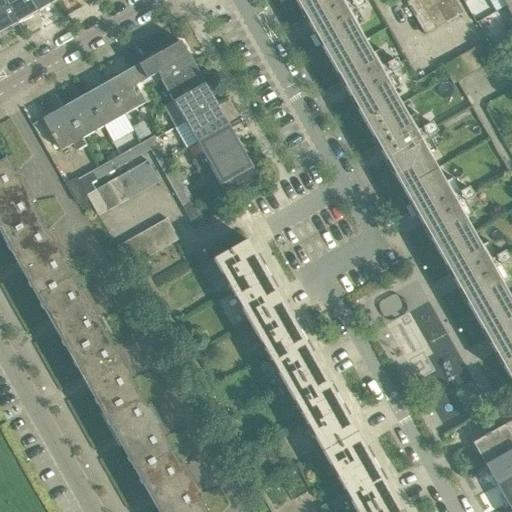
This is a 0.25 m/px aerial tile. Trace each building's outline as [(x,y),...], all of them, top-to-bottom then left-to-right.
[(0,0),(0,32),(16,24),(2,0),(0,0)] [(30,0),(2,0),(16,24),(17,25),(18,25),(17,23),(37,12),(30,0)] [(57,0),(30,0),(37,12),(38,13),(39,13),(38,11),(58,0),(57,0)] [(418,218),(422,226),(423,226),(453,280),(454,283),(458,290),(459,289),(459,290),(489,343),(489,344),(490,346),(494,353),(510,381),(511,379),(511,304),(494,272),(494,270),(509,262),(503,252),(488,261),(487,259),(486,260),(456,206),(457,206),(472,197),(466,187),(451,196),(450,196),(420,142),(420,141),(435,132),(430,123),(415,131),(414,131),(384,78),(384,77),(399,69),(394,59),(378,68),(378,67),(377,68),(348,16),(349,16),(348,14),(363,6),(360,0),(351,0),(343,5),(342,3),(341,4),(339,0),(294,0),(308,24),(311,30),(313,34),(314,34),(344,88),(347,93),(349,97),(350,97),(380,151),(380,152),(383,156),(386,161),(417,216),(418,218)] [(421,14),(413,0),(410,0),(406,3),(424,35),(434,30),(424,12),(421,14)] [(424,0),(413,0),(421,14),(424,12),(434,30),(444,24),(435,7),(430,9),(424,0)] [(434,0),(424,0),(430,9),(435,7),(444,24),(455,18),(447,4),(445,1),(437,5),(434,0)] [(455,0),(453,0),(447,4),(455,18),(463,13),(455,0)] [(161,81),(192,63),(194,62),(193,61),(192,62),(180,41),(138,65),(145,79),(156,73),(161,81)] [(473,49),(483,67),(491,63),(480,45),(473,49)] [(473,49),(461,55),(472,73),(483,67),(473,49)] [(461,55),(452,61),(462,79),(472,73),(461,55)] [(462,79),(452,61),(442,66),(453,84),(462,79)] [(161,81),(173,102),(204,84),(206,83),(205,82),(204,83),(192,63),(161,81)] [(135,85),(145,79),(138,65),(127,71),(126,70),(125,71),(126,72),(106,83),(124,115),(145,103),(135,85)] [(124,115),(106,83),(106,82),(104,82),(105,84),(85,95),(103,127),(114,121),(118,127),(127,122),(124,115)] [(185,123),(216,105),(218,104),(217,103),(215,104),(204,84),(173,102),(185,123)] [(82,139),(103,127),(85,95),(85,94),(83,94),(84,96),(64,107),(82,139)] [(82,139),(64,107),(64,105),(63,106),(63,107),(44,119),(43,118),(42,119),(51,135),(53,140),(54,140),(61,151),(73,144),(76,151),(85,145),(82,139)] [(185,123),(197,144),(228,126),(229,125),(229,124),(227,125),(216,105),(185,123)] [(147,135),(142,125),(133,130),(139,140),(147,135)] [(208,165),(240,147),(241,146),(241,145),(239,146),(228,126),(197,144),(188,149),(195,160),(192,161),(198,171),(208,165)] [(162,151),(153,136),(145,141),(153,156),(162,151)] [(140,144),(126,152),(131,161),(145,153),(140,144)] [(240,147),(208,165),(220,185),(219,185),(220,186),(227,197),(258,179),(252,168),(252,167),(251,166),(251,167),(240,147)] [(107,163),(112,172),(127,163),(122,155),(107,163)] [(155,160),(163,174),(172,169),(164,155),(155,160)] [(90,299),(89,299),(89,298),(88,298),(83,289),(83,288),(79,290),(64,262),(67,260),(67,259),(66,259),(61,250),(61,249),(60,249),(55,241),(56,241),(55,239),(55,240),(49,230),(50,230),(50,229),(46,231),(31,204),(34,202),(34,201),(33,201),(28,192),(28,190),(27,191),(23,183),(23,182),(23,181),(22,182),(17,172),(17,171),(13,173),(6,160),(5,158),(0,161),(0,233),(16,262),(15,262),(16,264),(17,263),(19,267),(21,271),(20,271),(21,273),(22,272),(49,320),(48,321),(49,322),(50,321),(52,326),(54,329),(53,330),(54,331),(55,331),(82,379),(81,379),(82,380),(83,380),(85,383),(87,387),(86,388),(87,389),(88,389),(115,437),(114,438),(114,439),(116,438),(118,441),(120,446),(119,447),(120,448),(121,447),(148,496),(147,496),(148,497),(149,497),(151,500),(154,504),(152,505),(153,506),(154,505),(157,511),(205,511),(196,496),(200,494),(199,493),(198,493),(193,484),(194,483),(193,482),(192,482),(188,475),(189,474),(188,473),(187,473),(182,464),(183,464),(182,462),(178,465),(163,437),(167,435),(166,434),(165,434),(160,425),(161,425),(160,423),(159,424),(155,416),(155,414),(154,415),(149,405),(149,404),(145,406),(130,379),(134,377),(133,376),(132,376),(127,367),(128,366),(127,365),(126,365),(122,358),(122,357),(122,356),(121,357),(116,347),(116,346),(112,348),(97,321),(101,319),(100,317),(99,318),(94,309),(95,308),(94,307),(93,307),(89,299),(90,299)] [(147,161),(136,167),(148,188),(149,187),(157,182),(157,183),(159,182),(147,161)] [(90,173),(95,182),(108,174),(103,165),(90,173)] [(136,167),(127,173),(139,194),(139,193),(139,192),(147,188),(147,189),(148,188),(136,167)] [(127,173),(117,178),(129,199),(129,198),(137,193),(138,194),(139,194),(127,173)] [(166,179),(174,193),(183,188),(175,174),(166,179)] [(108,211),(96,190),(95,191),(86,175),(78,180),(98,217),(99,216),(99,215),(107,211),(108,211)] [(117,178),(106,184),(118,205),(119,205),(119,204),(127,199),(127,200),(129,199),(117,178)] [(184,188),(191,200),(203,194),(196,181),(184,188)] [(106,184),(96,190),(108,211),(109,210),(117,205),(117,206),(118,205),(106,184)] [(183,188),(174,193),(182,207),(193,227),(202,222),(191,202),(183,188)] [(157,224),(156,225),(168,246),(178,240),(166,219),(165,220),(166,221),(157,225),(157,224)] [(147,230),(146,230),(158,251),(168,246),(156,225),(155,225),(155,226),(147,231),(147,230)] [(137,236),(136,236),(148,257),(158,251),(146,230),(145,231),(146,232),(137,237),(137,236)] [(127,242),(126,242),(138,263),(148,257),(136,236),(135,237),(136,238),(127,242)] [(246,240),(212,259),(227,285),(226,286),(233,298),(234,298),(263,350),(270,362),(299,413),(299,414),(306,426),(306,425),(336,478),(335,478),(342,491),(343,490),(355,511),(400,511),(376,470),(377,469),(374,465),(371,460),(339,405),(340,405),(337,400),(334,395),(303,341),(304,341),(301,336),(298,331),(298,332),(274,289),(267,278),(268,277),(265,273),(262,268),(246,240)] [(138,263),(126,242),(125,243),(117,248),(117,247),(116,248),(127,269),(138,263)] [(402,351),(393,356),(406,382),(438,367),(410,312),(388,323),(402,351)] [(484,464),(511,449),(511,441),(504,427),(505,426),(504,425),(489,433),(489,432),(484,435),(485,436),(472,443),(473,444),(485,463),(484,464)] [(496,485),(496,486),(511,476),(511,449),(484,464),(484,465),(485,465),(496,484),(496,485)] [(507,506),(508,506),(511,503),(511,476),(496,486),(497,486),(508,505),(507,506)]
